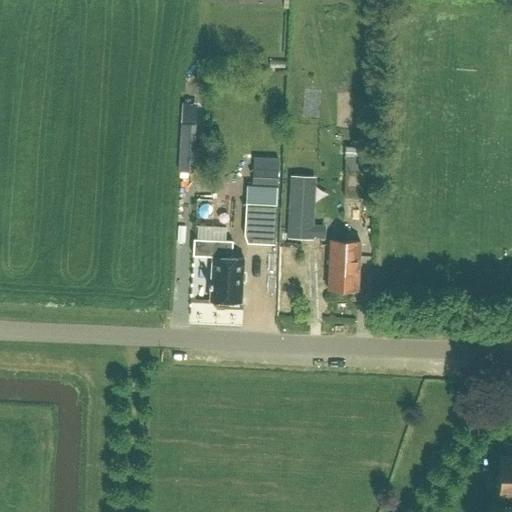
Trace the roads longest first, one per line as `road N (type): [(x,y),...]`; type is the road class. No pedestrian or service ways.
road 1 (unclassified): [(511,352),(0,330)]
road 2 (track): [(129,511),(134,336)]
